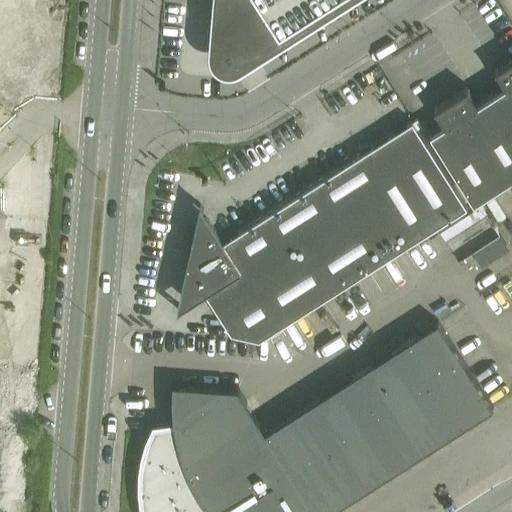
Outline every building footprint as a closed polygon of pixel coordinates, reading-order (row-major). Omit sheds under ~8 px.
[(328,0),(263,42),(236,0),(211,0),(207,57),(208,62),(210,66),(212,69),(216,73),(221,75),(227,76),(231,75),(239,73),(353,0),(328,0)] [(236,0),(263,42),(328,0),(236,0)] [(511,59),(495,70),(496,71),(497,71),(506,85),(478,103),(469,88),(470,88),(469,87),(435,108),(444,123),(430,132),(475,201),(511,177),(511,59)] [(190,255),(182,291),(183,296),(189,300),(193,299),(206,291),(232,332),(260,339),(468,206),(413,120),(224,241),(210,220),(207,217),(200,219),(198,222),(192,245),(189,245),(187,254),(190,255)] [(238,387),(174,383),(173,391),(173,396),(173,402),(174,412),(174,419),(175,424),(156,427),(149,442),(145,457),(142,473),(142,489),(144,506),(145,511),(328,511),(494,406),(439,321),(266,431),(238,387)]
